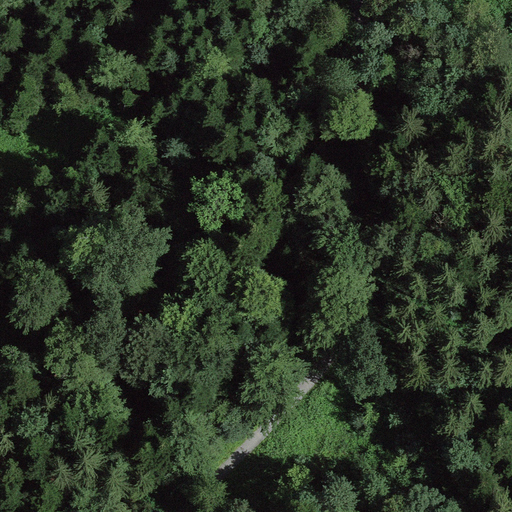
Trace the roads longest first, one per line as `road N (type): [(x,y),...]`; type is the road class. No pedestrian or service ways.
road 1 (track): [(358,0),(360,91),(320,369),(254,441),(166,511)]
road 2 (track): [(331,328),(485,447),(511,491)]
